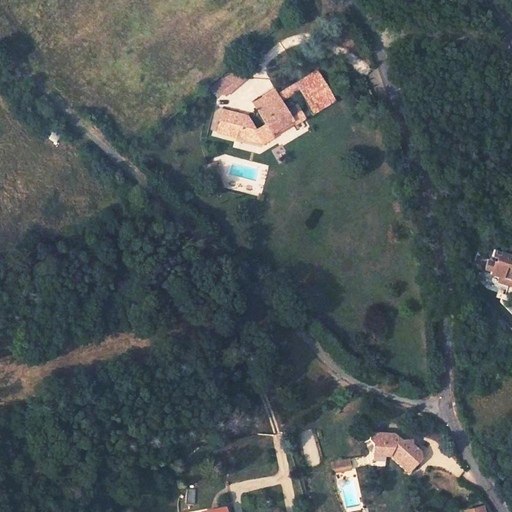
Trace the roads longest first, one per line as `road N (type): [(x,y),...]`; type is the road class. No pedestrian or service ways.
road 1 (unclassified): [(446,406),(385,395),(343,375),(25,76),(0,42)]
road 2 (unclassified): [(446,406),(446,301),(437,251),(371,33)]
road 3 (track): [(273,422),(139,453),(130,511)]
road 4 (track): [(248,280),(236,290),(235,305),(277,433)]
road 5 (residential): [(371,33),(511,40)]
road 6 (unclassified): [(503,511),(446,406)]
